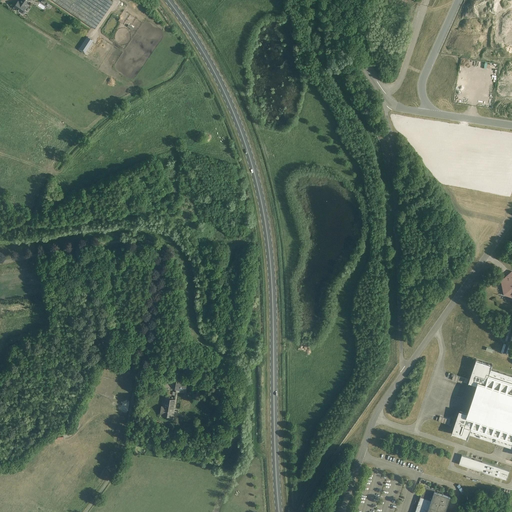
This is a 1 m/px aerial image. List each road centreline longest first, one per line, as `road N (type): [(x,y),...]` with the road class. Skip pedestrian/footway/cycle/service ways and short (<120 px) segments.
road 1 (primary): [(278,511),(273,298),(262,203),(223,90),(166,0)]
road 2 (unclassified): [(0,262),(145,241),(159,250),(122,456),(85,511)]
